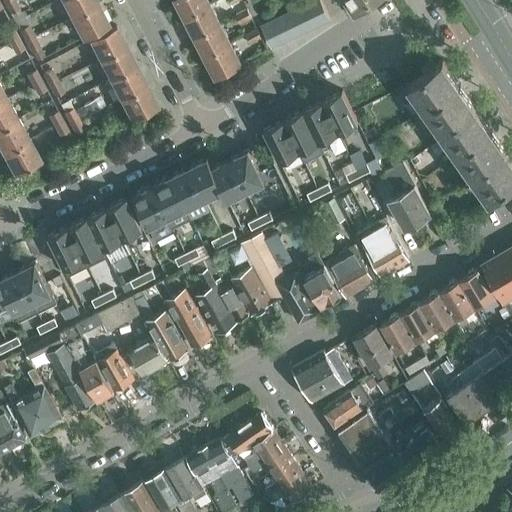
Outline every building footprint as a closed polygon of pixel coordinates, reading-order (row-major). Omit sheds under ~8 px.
[(15,0),(7,0),(5,1),(12,12),(20,8),(15,0)] [(64,0),(73,16),(98,3),(96,0),(64,0)] [(177,0),(186,16),(211,3),(209,0),(177,0)] [(321,0),(313,0),(308,3),(319,24),(330,19),(321,0)] [(98,3),(73,16),(83,36),(108,22),(98,3)] [(186,16),(196,35),(221,22),(211,3),(186,16)] [(308,3),(297,8),(307,30),(319,24),(308,3)] [(247,8),(236,14),(240,23),(252,16),(247,8)] [(297,8),(285,14),(296,35),(307,30),(297,8)] [(285,14),(274,19),(284,41),(296,35),(285,14)] [(284,41),(274,19),(262,25),(272,47),(284,41)] [(196,35),(206,55),(231,42),(221,22),(196,35)] [(20,28),(26,39),(34,35),(28,24),(20,28)] [(91,37),(101,57),(126,44),(116,24),(91,37)] [(5,32),(10,42),(19,37),(14,27),(5,32)] [(258,28),(246,34),(250,42),(262,36),(258,28)] [(34,35),(26,39),(32,51),(40,47),(34,35)] [(19,37),(10,42),(16,52),(24,47),(19,37)] [(231,42),(206,55),(216,75),(241,62),(231,42)] [(101,57),(111,77),(136,64),(126,44),(101,57)] [(409,83),(426,107),(461,83),(443,59),(437,64),(434,59),(421,68),(424,72),(409,83)] [(111,77),(122,97),(147,84),(136,64),(111,77)] [(27,73),(32,83),(41,78),(36,68),(27,73)] [(44,73),(50,84),(58,80),(52,68),(44,73)] [(41,78),(32,83),(38,93),(47,88),(41,78)] [(58,80),(50,84),(56,95),(64,91),(58,80)] [(461,83),(426,107),(458,153),(492,128),(461,83)] [(147,84),(122,97),(132,117),(157,103),(147,84)] [(343,89),(323,99),(339,131),(359,121),(343,89)] [(84,127),(110,113),(100,94),(74,108),(84,127)] [(0,100),(0,127),(18,117),(7,97),(0,100)] [(323,99),(303,109),(319,141),(339,131),(323,99)] [(65,111),(71,123),(79,118),(73,107),(65,111)] [(49,114),(54,124),(63,119),(58,109),(49,114)] [(303,109),(284,118),(300,150),(319,141),(303,109)] [(0,127),(0,144),(4,152),(30,138),(18,117),(0,127)] [(79,118),(71,123),(77,134),(85,130),(79,118)] [(284,118),(264,128),(280,160),(300,150),(284,118)] [(63,119),(54,124),(60,134),(69,129),(63,119)] [(511,156),(492,128),(458,153),(490,198),(511,182),(511,156)] [(331,137),(339,151),(349,146),(340,132),(331,137)] [(372,140),(378,153),(390,148),(383,134),(372,140)] [(4,152),(15,173),(41,158),(30,138),(4,152)] [(249,148),(230,157),(247,191),(266,182),(249,148)] [(207,156),(189,165),(205,199),(223,191),(228,201),(229,200),(207,156)] [(208,156),(207,156),(229,200),(247,191),(230,157),(212,166),(208,156)] [(386,169),(399,193),(390,197),(406,225),(431,211),(415,184),(417,183),(410,172),(404,160),(386,169)] [(371,170),(368,163),(357,168),(360,175),(371,170)] [(189,165),(170,174),(187,208),(205,199),(189,165)] [(360,175),(357,168),(346,173),(350,180),(360,175)] [(170,174),(152,183),(169,217),(187,208),(170,174)] [(329,182),(318,187),(322,194),(332,189),(329,182)] [(152,183),(133,193),(150,227),(169,217),(152,183)] [(311,200),(322,194),(318,187),(307,192),(311,200)] [(334,194),(323,199),(334,222),(345,217),(334,194)] [(128,195),(107,205),(125,242),(126,241),(124,237),(143,227),(128,195)] [(456,203),(446,209),(452,220),(463,213),(456,203)] [(107,205),(88,215),(108,255),(109,255),(107,251),(125,242),(107,205)] [(270,211),(259,216),(263,223),(274,218),(270,211)] [(88,215),(69,224),(89,265),(108,255),(88,215)] [(357,231),(362,240),(376,232),(391,224),(386,215),(357,231)] [(259,216),(248,221),(252,228),(263,223),(259,216)] [(89,265),(69,224),(48,234),(64,266),(84,257),(88,265),(89,265)] [(410,257),(391,224),(376,232),(395,265),(410,257)] [(233,229),(223,234),(226,241),(237,236),(233,229)] [(242,241),(273,300),(285,294),(300,320),(320,309),(298,269),(294,271),(292,267),(276,276),(265,256),(273,252),(262,231),(242,241)] [(376,232),(362,240),(381,273),(395,265),(376,232)] [(223,234),(212,239),(215,247),(226,241),(223,234)] [(356,244),(341,252),(360,285),(375,277),(356,244)] [(503,299),(511,294),(511,245),(497,254),(482,262),(503,299)] [(197,247),(186,252),(190,259),(200,254),(197,247)] [(306,275),(322,304),(331,299),(334,300),(339,297),(339,294),(342,293),(318,250),(309,255),(316,269),(306,275)] [(186,252),(175,257),(179,265),(190,259),(186,252)] [(360,285),(341,252),(327,260),(346,293),(360,285)] [(205,260),(212,273),(226,266),(219,253),(205,260)] [(36,259),(17,268),(38,311),(39,311),(35,302),(53,293),(36,259)] [(205,259),(196,264),(203,278),(212,273),(205,260),(205,259)] [(252,265),(232,276),(252,311),(272,300),(252,265)] [(468,273),(460,278),(476,306),(495,294),(479,267),(477,268),(473,267),(469,270),(468,273)] [(0,279),(20,320),(38,311),(17,268),(0,276),(0,279)] [(145,281),(156,276),(152,269),(141,274),(145,281)] [(141,274),(131,279),(134,287),(145,281),(141,274)] [(220,277),(216,279),(238,319),(249,313),(233,284),(227,288),(220,277)] [(449,284),(440,289),(456,317),(465,312),(476,306),(460,278),(457,279),(454,278),(450,280),(449,284)] [(0,279),(0,307),(10,303),(19,321),(20,320),(0,279)] [(163,279),(155,283),(164,298),(166,297),(193,345),(213,334),(186,286),(172,294),(163,279)] [(197,293),(217,331),(238,319),(217,282),(197,293)] [(103,293),(106,300),(117,295),(113,288),(103,293)] [(430,295),(420,300),(436,328),(456,317),(440,289),(438,290),(434,289),(430,292),(430,295)] [(106,300),(103,293),(92,299),(95,306),(106,300)] [(98,311),(109,330),(143,312),(133,294),(98,311)] [(511,294),(503,299),(510,311),(511,310),(511,294)] [(410,306),(401,311),(416,339),(436,328),(420,300),(418,301),(415,300),(411,303),(410,306)] [(147,319),(155,333),(168,358),(188,347),(166,308),(147,319)] [(98,311),(77,322),(84,334),(97,358),(114,388),(135,377),(109,330),(98,311)] [(416,339),(401,311),(398,313),(395,311),(391,314),(390,317),(381,322),(397,350),(416,339)] [(465,312),(456,317),(461,326),(470,321),(465,312)] [(55,317),(44,322),(47,329),(58,324),(55,317)] [(495,328),(501,336),(511,327),(507,320),(495,328)] [(44,322),(33,328),(37,335),(47,329),(44,322)] [(77,322),(60,330),(67,343),(75,339),(84,334),(77,322)] [(355,335),(372,365),(378,376),(387,370),(381,360),(394,352),(377,322),(355,335)] [(48,351),(80,407),(98,397),(65,341),(59,329),(26,348),(31,357),(45,349),(48,351)] [(466,341),(475,353),(490,342),(481,330),(466,341)] [(168,358),(155,333),(130,347),(143,372),(168,358)] [(18,335),(7,340),(11,347),(22,342),(18,335)] [(81,367),(88,363),(75,339),(67,343),(81,367)] [(7,340),(0,343),(0,352),(0,353),(11,347),(7,340)] [(444,343),(425,354),(429,360),(448,349),(444,343)] [(293,366),(313,399),(351,374),(334,346),(326,351),(325,349),(293,366)] [(511,348),(503,355),(511,368),(511,348)] [(458,351),(447,357),(453,365),(463,359),(458,351)] [(429,360),(425,354),(406,365),(410,371),(429,360)] [(511,368),(503,355),(484,368),(502,395),(505,393),(508,393),(511,391),(511,388),(511,368)] [(453,365),(447,357),(440,362),(445,370),(453,365)] [(98,397),(114,388),(97,358),(88,363),(81,367),(98,397)] [(3,384),(12,401),(31,435),(64,417),(35,366),(28,370),(38,387),(19,398),(9,380),(3,384)] [(484,368),(465,382),(483,408),(492,401),(496,402),(499,399),(500,396),(502,395),(484,368)] [(406,380),(414,392),(432,380),(424,369),(406,380)] [(483,408),(465,382),(458,372),(450,377),(457,387),(446,395),(464,421),(467,419),(470,420),(474,417),(474,414),(483,408)] [(357,383),(350,388),(357,398),(360,396),(357,392),(361,389),(357,383)] [(398,391),(406,404),(413,399),(404,386),(398,391)] [(324,405),(339,426),(364,408),(357,398),(350,388),(324,405)] [(425,410),(443,436),(444,435),(448,436),(453,432),(454,428),(462,423),(444,397),(425,410)] [(413,399),(406,404),(395,411),(400,419),(418,407),(413,399)] [(27,437),(7,401),(0,404),(0,423),(12,445),(27,437)] [(339,426),(350,443),(388,417),(395,413),(391,406),(375,417),(367,406),(364,408),(339,426)] [(232,431),(223,437),(233,455),(254,440),(274,427),(264,412),(260,411),(241,425),(237,424),(233,428),(232,431)] [(350,443),(363,462),(392,441),(384,429),(393,423),(388,417),(350,443)] [(392,441),(363,462),(379,485),(441,440),(425,418),(392,441)] [(0,451),(12,445),(0,423),(0,451)] [(284,441),(274,427),(254,440),(257,445),(252,448),(255,452),(246,458),(250,464),(284,441)] [(222,435),(204,445),(221,475),(230,469),(238,482),(246,477),(233,455),(223,437),(222,435)] [(294,456),(284,441),(250,464),(254,470),(263,464),(266,468),(271,465),(274,469),(294,456)] [(204,445),(186,455),(203,484),(211,480),(218,492),(214,494),(224,510),(237,502),(221,475),(204,445)] [(186,455),(166,467),(192,511),(204,511),(202,508),(197,507),(189,493),(192,491),(196,497),(207,491),(203,484),(186,455)] [(304,470),(294,456),(274,469),(276,473),(272,476),(275,481),(266,487),(270,493),(304,470)] [(192,511),(166,467),(145,479),(162,508),(162,507),(162,508),(163,508),(165,511),(169,511),(177,508),(174,502),(177,500),(183,511),(192,511)] [(314,485),(304,470),(270,493),(274,499),(283,492),(286,497),(290,494),(293,498),(293,499),(314,485)] [(145,479),(124,491),(136,511),(158,511),(158,509),(162,508),(145,479)] [(136,511),(124,491),(103,503),(107,511),(136,511)] [(511,511),(511,499),(491,511),(511,511)] [(107,511),(103,503),(88,511),(107,511)]
